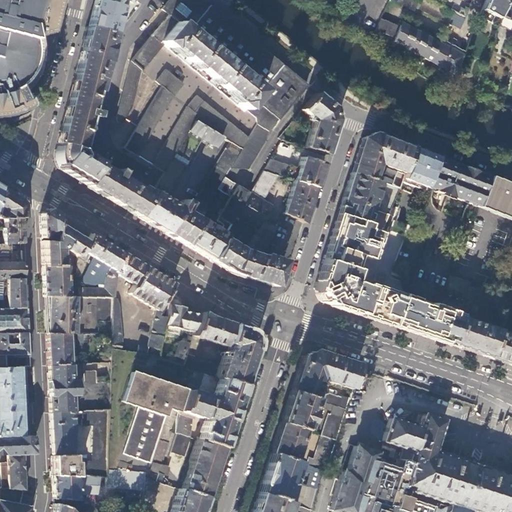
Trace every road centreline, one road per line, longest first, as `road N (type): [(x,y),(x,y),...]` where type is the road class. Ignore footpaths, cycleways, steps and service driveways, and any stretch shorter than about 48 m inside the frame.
road 1 (residential): [(29,188),(38,511)]
road 2 (residential): [(286,320),(353,112)]
road 3 (primary): [(492,386),(286,320)]
road 4 (tertiary): [(223,511),(286,320)]
road 5 (residential): [(79,0),(28,172)]
road 6 (primary): [(235,300),(84,208)]
road 7 (residential): [(220,0),(353,112)]
road 8 (residential): [(353,112),(511,171)]
